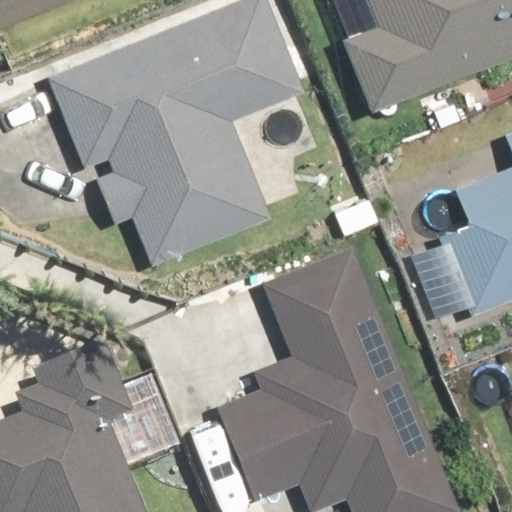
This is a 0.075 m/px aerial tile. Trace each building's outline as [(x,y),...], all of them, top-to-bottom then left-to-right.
[(0,0),(0,35),(91,0),(0,0)] [(264,0),(247,0),(49,80),(86,172),(110,163),(113,170),(99,176),(115,216),(140,206),(161,257),(272,213),(233,116),(301,89),(264,0)] [(339,45),(367,114),(511,57),(511,0),(373,0),(384,27),(339,45)] [(473,219),(440,234),(475,316),(511,300),(511,132),(502,136),(511,160),(511,163),(459,186),(473,219)] [(271,390),(219,411),(255,500),(305,481),(318,511),(325,511),(354,500),(358,511),(469,511),(360,239),(260,279),(290,353),(261,364),(271,390)] [(0,511),(144,511),(109,425),(141,412),(107,328),(27,360),(37,385),(17,393),(27,418),(0,428),(0,511)]
